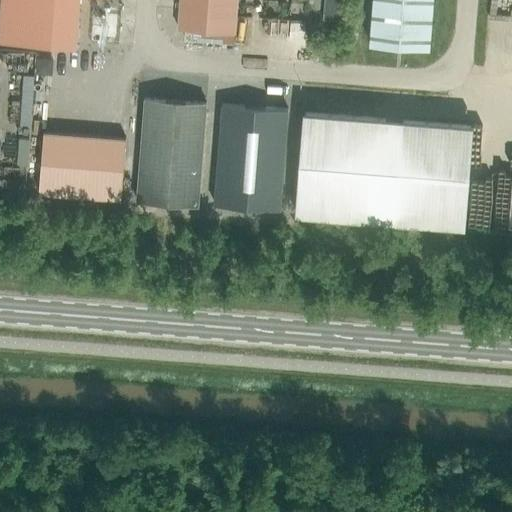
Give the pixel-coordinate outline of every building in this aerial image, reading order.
[(1,0),(0,15),(0,42),(75,49),(79,0),(1,0)] [(235,33),(236,16),(236,0),(180,0),(178,28),(235,33)] [(371,0),(368,43),(428,48),(431,0),(371,0)] [(306,51),(305,26),(289,27),(290,52),(306,51)] [(508,48),(482,44),(479,60),(505,64),(508,48)] [(144,98),(136,199),(197,204),(205,103),(144,98)] [(287,109),(221,104),(213,204),(279,209),(287,109)] [(471,124),(376,116),(303,111),(295,212),(463,225),(471,124)] [(43,131),(39,192),(121,198),(126,137),(43,131)]
